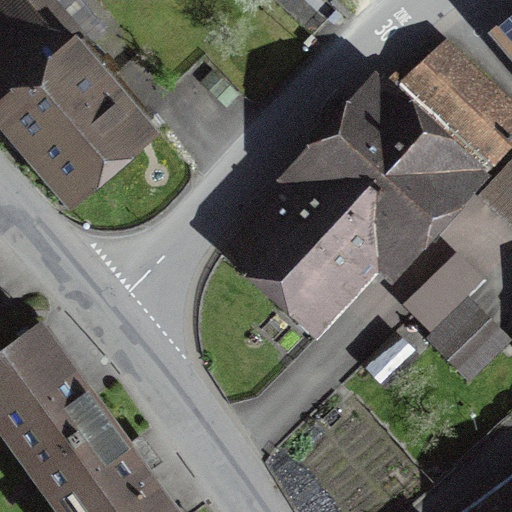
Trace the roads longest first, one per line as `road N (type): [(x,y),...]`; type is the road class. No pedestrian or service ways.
road 1 (residential): [(105,312),(349,57),(419,0)]
road 2 (residential): [(105,312),(248,511)]
road 3 (residential): [(0,197),(105,312)]
